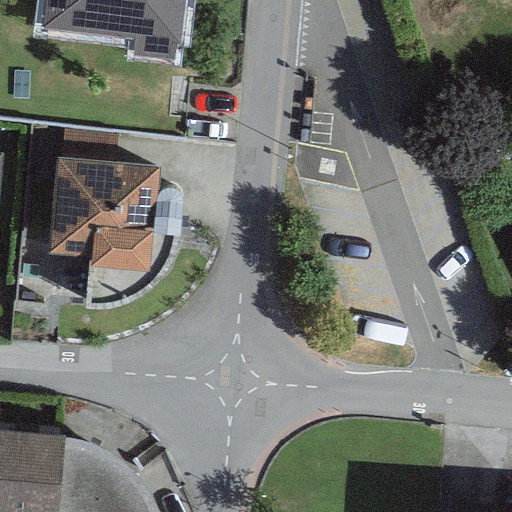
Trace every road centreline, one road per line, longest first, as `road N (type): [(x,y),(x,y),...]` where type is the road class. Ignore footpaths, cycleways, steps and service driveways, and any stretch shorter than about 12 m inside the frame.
road 1 (residential): [(266,0),(231,378)]
road 2 (residential): [(231,378),(0,361)]
road 3 (residential): [(231,378),(220,511)]
